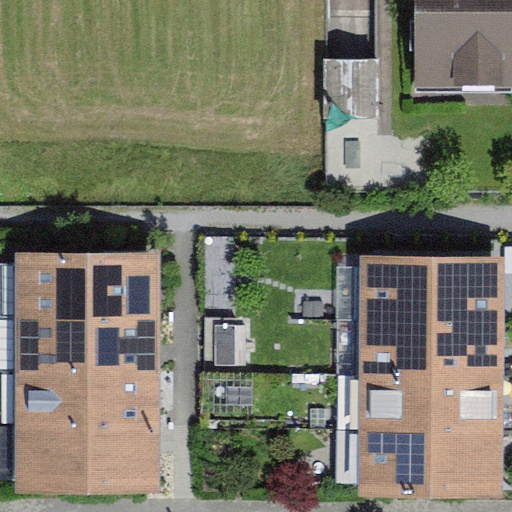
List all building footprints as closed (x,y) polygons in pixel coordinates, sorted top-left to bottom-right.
[(511,83),(511,0),(414,0),(414,83),(511,83)] [(381,55),(327,55),(328,111),(381,111),(381,55)] [(359,320),(498,319),(498,258),(359,259),(359,320)] [(18,317),(157,317),(157,259),(17,260),(18,317)] [(158,372),(157,317),(18,317),(18,373),(158,372)] [(499,374),(498,319),(359,320),(359,375),(499,374)] [(158,424),(158,372),(18,373),(18,425),(158,424)] [(499,424),(499,374),(359,375),(360,425),(499,424)] [(158,493),(158,424),(18,425),(19,494),(158,493)] [(499,495),(499,424),(360,425),(360,495),(499,495)]
